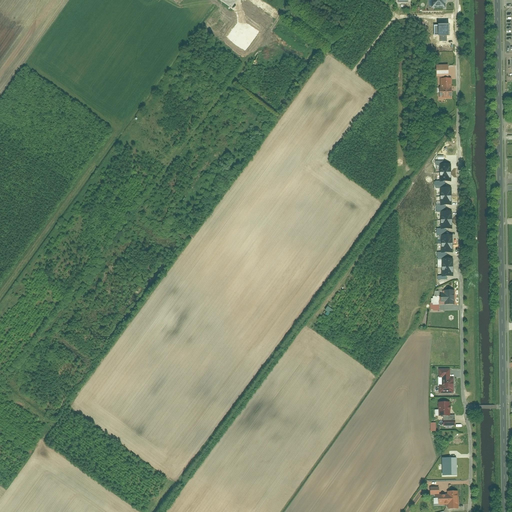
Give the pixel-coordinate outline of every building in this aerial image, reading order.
[(432,0),(432,8),(444,8),(444,4),(446,4),(446,0),(432,0)] [(234,19),(225,13),(222,18),(221,17),(219,20),(220,21),(219,22),(228,28),(234,19)] [(256,34),(245,26),(238,35),(249,43),(256,34)] [(448,26),(435,26),(435,37),(448,38),(448,26)] [(452,99),(451,78),(439,79),(440,89),(439,89),(439,99),(452,99)] [(451,164),(441,164),(441,184),(451,183),(451,164)] [(452,189),(441,189),(441,207),(452,207),(452,189)] [(452,212),(442,212),(442,229),(452,229),(452,212)] [(452,235),(442,235),(443,253),(452,253),(452,235)] [(453,260),(441,260),(442,278),(453,278),(453,260)] [(441,303),(444,303),(444,305),(454,305),(454,291),(444,291),(444,295),(441,295),(441,303)] [(443,378),(442,386),(439,386),(439,393),(453,394),(454,382),(453,380),(450,379),(450,369),(439,369),(439,378),(443,378)] [(439,410),(439,416),(450,416),(450,402),(438,402),(438,409),(439,410)] [(456,476),(456,458),(441,459),(442,476),(456,476)] [(439,506),(448,505),(448,510),(458,509),(458,492),(447,492),(447,495),(438,495),(439,506)]
